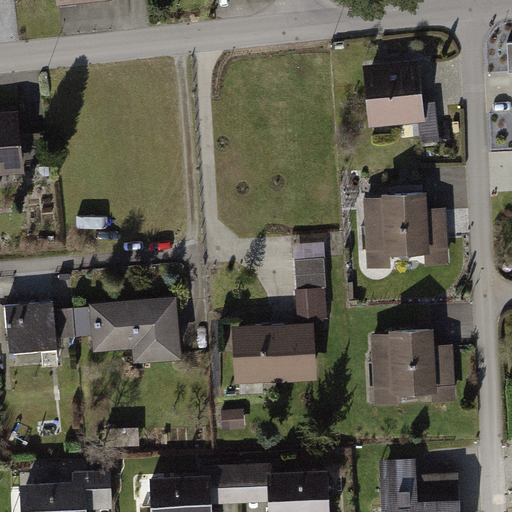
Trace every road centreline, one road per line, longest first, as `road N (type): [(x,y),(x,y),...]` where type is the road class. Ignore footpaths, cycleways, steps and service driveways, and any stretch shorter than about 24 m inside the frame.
road 1 (residential): [(496,511),(472,7)]
road 2 (residential): [(299,27),(0,55)]
road 3 (residential): [(472,7),(299,27)]
